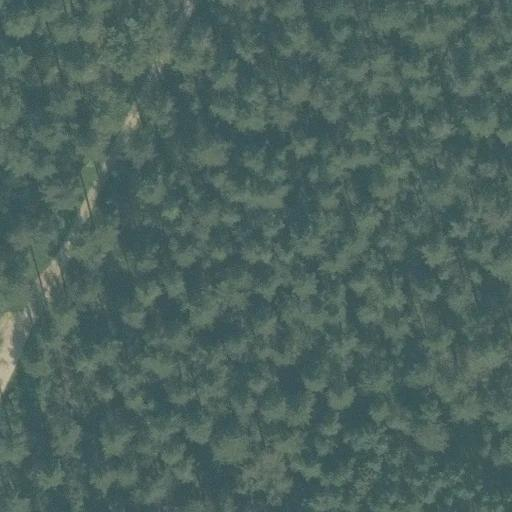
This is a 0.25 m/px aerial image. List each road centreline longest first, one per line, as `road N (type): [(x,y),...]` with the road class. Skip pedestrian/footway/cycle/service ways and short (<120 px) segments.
road 1 (track): [(511,480),(61,245)]
road 2 (track): [(61,245),(183,0)]
road 3 (track): [(0,366),(61,245)]
